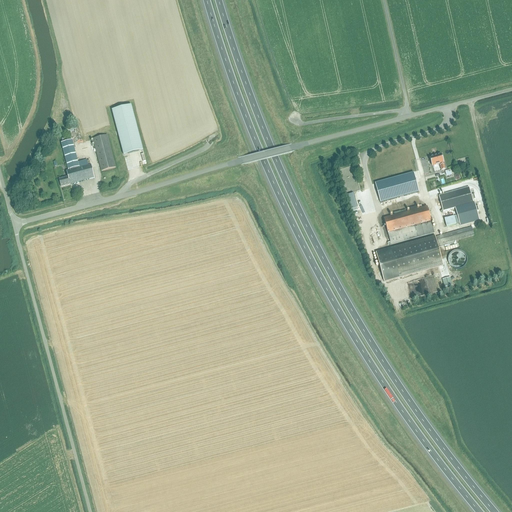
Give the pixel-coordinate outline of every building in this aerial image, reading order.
[(143,150),(132,106),(112,111),(123,155),(143,150)] [(107,136),(93,139),(102,171),(115,168),(107,136)] [(79,169),(72,141),(61,144),(69,171),(67,172),(68,178),(59,180),(61,187),(95,178),(91,165),(79,169)] [(48,168),(54,167),(50,155),(45,156),(48,168)] [(430,158),(432,166),(440,164),(441,171),(445,170),(441,155),(430,158)] [(414,173),(375,184),(380,203),(419,193),(414,173)] [(469,188),(439,196),(443,211),(455,208),(460,226),(478,221),(473,203),(469,188)] [(434,233),(427,207),(384,219),(391,245),(434,233)] [(454,216),(444,219),(446,227),(456,224),(454,216)] [(474,236),(472,228),(437,238),(439,245),(474,236)] [(438,267),(430,238),(376,253),(384,282),(438,267)] [(454,251),(453,252),(451,253),(450,254),(449,256),(448,257),(448,259),(448,261),(448,263),(449,264),(450,266),(451,267),(453,268),(454,269),(456,270),(458,270),(460,269),(462,269),(463,268),(465,267),(466,265),(467,264),(467,262),(467,260),(467,258),(467,256),(466,255),(465,253),(463,252),(462,251),(460,251),(458,250),(456,250),(454,251)] [(450,277),(442,280),(444,287),(452,285),(450,277)]
